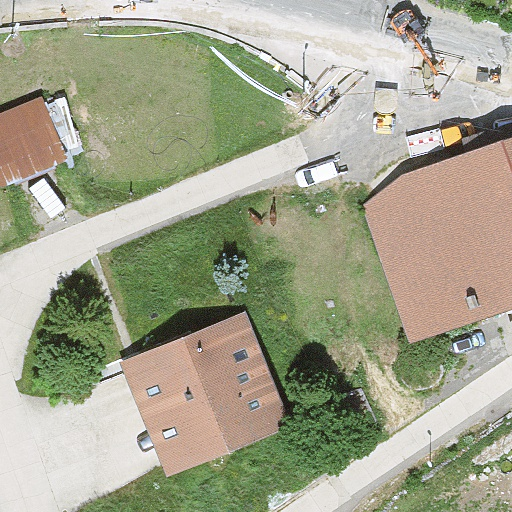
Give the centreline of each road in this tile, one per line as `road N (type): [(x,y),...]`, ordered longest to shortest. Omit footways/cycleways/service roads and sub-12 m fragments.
road 1 (residential): [(511,386),(318,511)]
road 2 (tertiary): [(230,0),(371,33)]
road 3 (tertiary): [(371,33),(511,68)]
